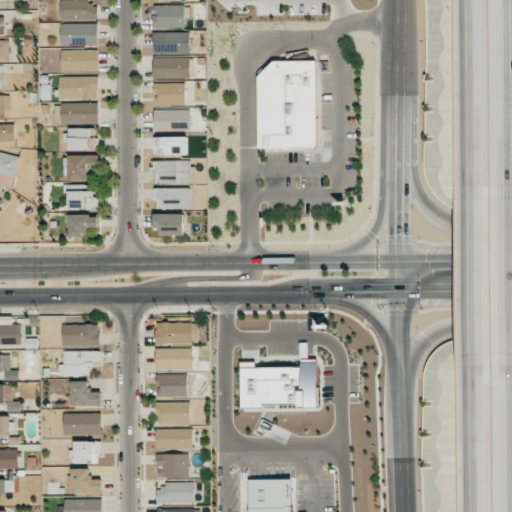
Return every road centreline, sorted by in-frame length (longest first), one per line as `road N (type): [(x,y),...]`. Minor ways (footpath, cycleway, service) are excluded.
road 1 (secondary): [(403,0),(405,511)]
road 2 (secondary): [(328,261),(0,264)]
road 3 (secondary): [(229,293),(511,290)]
road 4 (residential): [(129,262),(126,0)]
road 5 (residential): [(131,511),(129,295)]
road 6 (motorway): [(467,0),(469,189)]
road 7 (motorway): [(510,187),(508,0)]
road 8 (motorway): [(510,371),(510,187)]
road 9 (secondary): [(511,262),(328,261)]
road 10 (motorway): [(469,189),(470,371)]
road 11 (motorway): [(511,511),(510,371)]
road 12 (motorway): [(470,371),(471,511)]
road 13 (secondary): [(129,295),(176,280),(246,277),(248,261)]
road 14 (secondary): [(402,176),(422,212),(447,224),(511,228)]
road 15 (secondary): [(511,326),(437,333),(400,378)]
road 16 (secondary): [(0,295),(129,295)]
